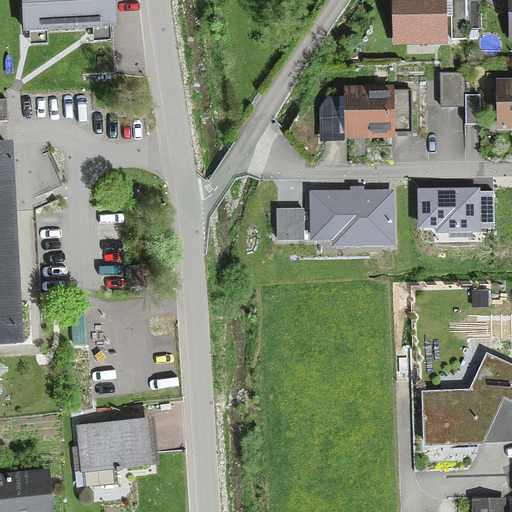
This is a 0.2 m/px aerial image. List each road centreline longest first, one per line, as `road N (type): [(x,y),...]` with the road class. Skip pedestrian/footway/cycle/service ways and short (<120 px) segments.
road 1 (tertiary): [(189,226),(206,511)]
road 2 (residential): [(511,167),(306,173),(244,145)]
road 3 (tertiary): [(157,0),(189,226)]
road 4 (residential): [(244,145),(338,0)]
road 5 (residential): [(396,389),(403,511)]
